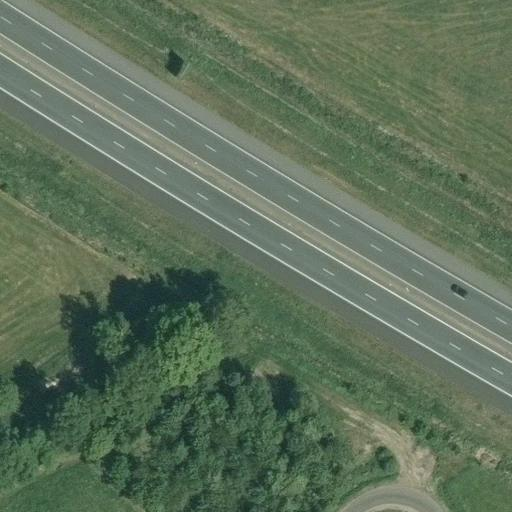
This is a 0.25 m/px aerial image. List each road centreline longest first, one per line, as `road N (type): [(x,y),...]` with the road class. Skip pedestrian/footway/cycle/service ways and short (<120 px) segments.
road 1 (motorway): [(511,328),(366,248),(0,20)]
road 2 (motorway): [(0,75),(511,379)]
